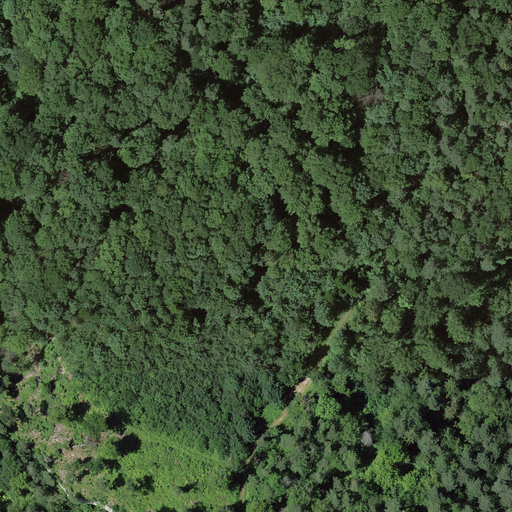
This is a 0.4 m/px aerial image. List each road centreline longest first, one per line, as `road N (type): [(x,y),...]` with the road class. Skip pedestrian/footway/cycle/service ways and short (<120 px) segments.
road 1 (track): [(511,362),(359,373),(289,400),(279,363),(279,302),(241,133),(217,89),(142,0)]
road 2 (track): [(511,67),(481,77),(449,110),(363,298)]
